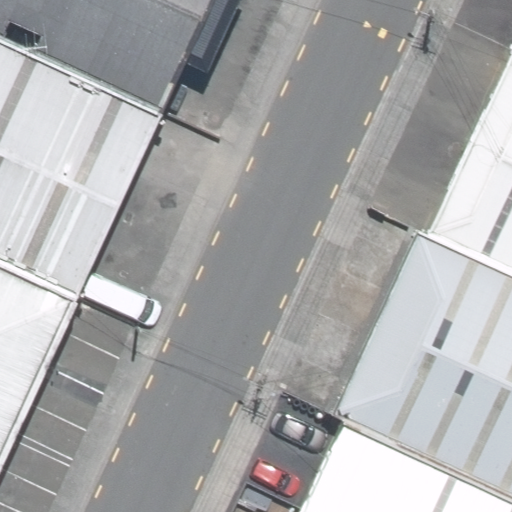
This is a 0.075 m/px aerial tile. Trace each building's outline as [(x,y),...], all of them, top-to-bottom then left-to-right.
[(246,0),(0,0),(0,29),(196,116),(246,0)] [(0,254),(113,304),(196,116),(0,29),(0,254)] [(511,177),(482,245),(511,258),(511,177)] [(456,234),(369,431),(511,494),(511,258),(482,245),(456,234)] [(113,304),(0,254),(0,491),(25,502),(113,304)] [(511,511),(511,494),(369,431),(333,511),(511,511)] [(0,511),(20,511),(25,502),(0,491),(0,511)]
